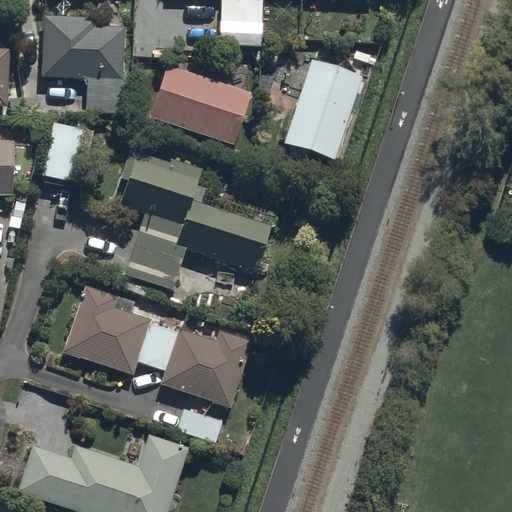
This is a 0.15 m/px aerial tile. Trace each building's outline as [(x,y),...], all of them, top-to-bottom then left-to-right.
[(258,0),(217,0),(217,42),(258,43),(258,0)] [(94,16),(41,15),(40,75),(85,76),(84,111),(123,111),(124,75),(120,75),(121,27),(94,26),(94,16)] [(21,98),(5,97),(6,48),(0,47),(0,103),(3,104),(3,113),(20,114),(21,98)] [(359,74),(309,57),(281,141),(331,158),(359,74)] [(162,63),(145,114),(229,142),(246,91),(162,63)] [(91,129),(50,120),(38,173),(80,182),(91,129)] [(10,140),(0,140),(0,193),(9,193),(10,140)] [(112,202),(143,211),(124,272),(171,287),(183,246),(252,268),(265,224),(188,200),(197,171),(129,149),(112,202)] [(148,320),(128,313),(132,301),(81,284),(80,288),(60,349),(131,372),(135,361),(163,370),(176,332),(147,323),(148,320)] [(176,332),(163,370),(159,383),(227,405),(248,340),(218,330),(215,340),(177,328),(176,332)] [(182,407),(175,430),(212,443),(220,420),(182,407)] [(31,445),(15,490),(81,511),(163,511),(185,448),(147,435),(136,466),(73,444),(69,457),(31,445)]
